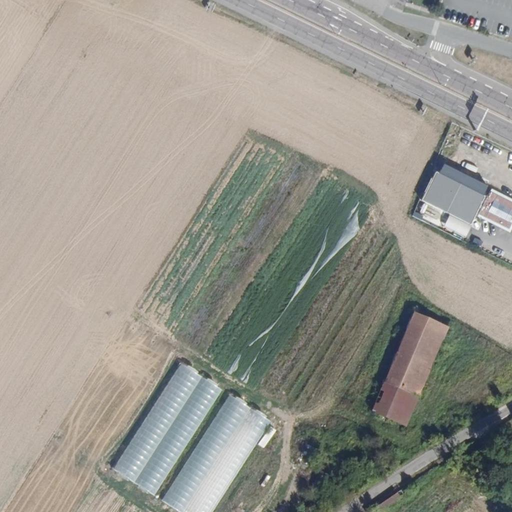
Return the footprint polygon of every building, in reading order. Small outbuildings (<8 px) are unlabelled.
[(481,197),(432,172),(419,201),(467,226),(481,197)] [(511,200),(488,189),(475,216),(507,233),(511,222),(508,220),(511,214),(511,200)] [(475,237),(472,242),(486,249),(489,243),(475,237)] [(369,410),(405,427),(445,327),(409,313),(369,410)] [(219,391),(177,365),(110,470),(153,496),(219,391)] [(211,511),(268,423),(227,397),(160,502),(176,511),(211,511)] [(396,491),(375,506),(379,511),(383,511),(402,498),(396,491)]
